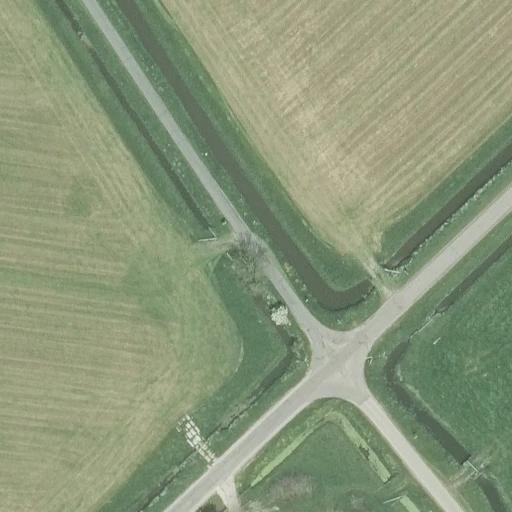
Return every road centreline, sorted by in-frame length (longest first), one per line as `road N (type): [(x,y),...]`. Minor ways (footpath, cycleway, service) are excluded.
road 1 (unclassified): [(336,363),(92,0)]
road 2 (tertiary): [(336,363),(511,197)]
road 3 (tertiary): [(180,511),(336,363)]
road 4 (tertiary): [(453,511),(336,363)]
